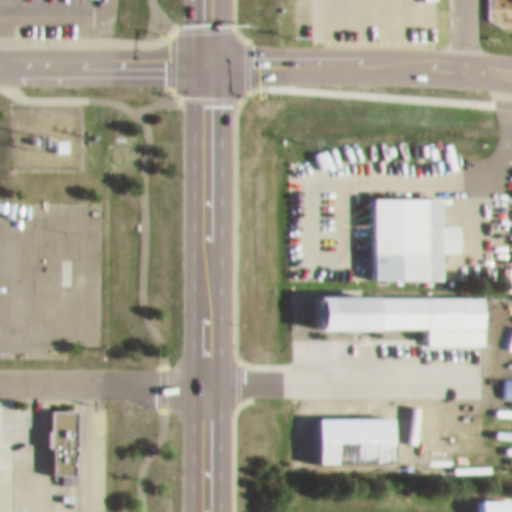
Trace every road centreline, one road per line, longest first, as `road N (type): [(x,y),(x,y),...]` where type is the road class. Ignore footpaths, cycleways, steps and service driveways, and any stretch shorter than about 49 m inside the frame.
road 1 (primary): [(206,511),(205,55)]
road 2 (secondary): [(511,64),(205,55)]
road 3 (secondary): [(205,55),(0,55)]
